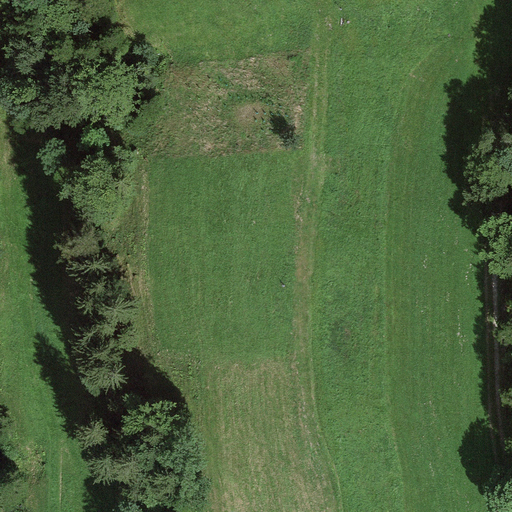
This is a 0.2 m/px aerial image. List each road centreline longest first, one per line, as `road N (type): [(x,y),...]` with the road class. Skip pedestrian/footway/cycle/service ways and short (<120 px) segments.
road 1 (track): [(477,0),(511,432)]
road 2 (track): [(0,145),(57,443),(56,511)]
